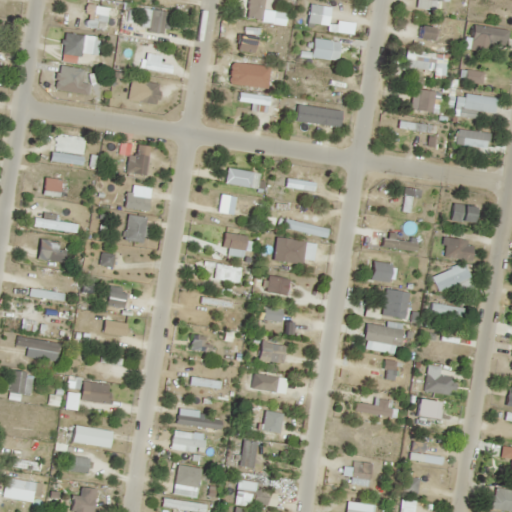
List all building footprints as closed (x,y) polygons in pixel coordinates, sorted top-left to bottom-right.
[(72,0),(70,7),(92,13),(95,4),(80,0),(72,0)] [(479,0),(477,18),(502,22),(503,13),(489,11),(490,1),(484,0),(479,0)] [(321,7),(308,4),(305,22),(318,24),(321,7)] [(164,12),(149,9),(145,32),(161,34),(164,12)] [(507,32),(473,24),(469,40),(503,48),(507,32)] [(437,30),(418,26),(415,39),(435,43),(437,30)] [(79,56),(82,35),(63,33),(61,54),(79,56)] [(327,61),(329,40),(311,38),(309,52),(299,51),(298,58),(327,61)] [(445,56),(405,50),(403,69),(443,75),(445,56)] [(142,69),(167,74),(169,66),(144,62),(142,69)] [(295,83),(338,90),(341,74),(297,67),(295,83)] [(69,92),(71,79),(56,76),(53,89),(69,92)] [(136,103),(156,104),(157,83),(137,82),(136,103)] [(429,113),(433,92),(417,90),(414,111),(429,113)] [(266,105),(267,96),(237,93),(236,101),(266,105)] [(494,96),(462,96),(462,112),(494,112),(494,96)] [(300,117),(308,118),(307,128),(323,130),(326,109),(301,106),(300,117)] [(455,141),(487,142),(488,131),(455,131),(455,141)] [(81,162),(81,155),(68,156),(67,146),(49,147),(50,164),(81,162)] [(142,176),(146,155),(128,152),(125,172),(142,176)] [(248,187),(251,172),(225,167),(223,182),(248,187)] [(58,195),(58,178),(43,178),(43,195),(58,195)] [(400,211),(408,212),(409,196),(417,197),(418,189),(403,188),(400,211)] [(148,200),(126,191),(121,204),(143,212),(148,200)] [(254,209),(254,201),(216,197),(215,205),(254,209)] [(473,222),(474,206),(450,204),(449,221),(473,222)] [(122,241),(142,243),(145,216),(125,214),(122,241)] [(74,232),(75,222),(32,218),(31,227),(74,232)] [(209,240),(223,242),(222,249),(240,251),(242,237),(210,234),(209,240)] [(286,252),(287,238),(267,237),(266,250),(286,252)] [(415,251),(416,241),(380,238),(379,247),(415,251)] [(43,259),(61,262),(63,250),(45,247),(43,259)] [(110,265),(110,253),(98,253),(98,265),(110,265)] [(240,268),(214,263),(212,272),(238,277),(240,268)] [(429,275),(437,294),(469,280),(464,269),(452,274),(449,267),(429,275)] [(284,294),(284,278),(264,277),(264,293),(284,294)] [(124,289),(108,285),(103,303),(120,307),(124,289)] [(61,291),(23,287),(22,296),(60,300),(61,291)] [(403,319),(407,292),(388,289),(384,316),(403,319)] [(218,324),(222,303),(207,300),(204,321),(218,324)] [(54,308),(20,304),(19,310),(53,314),(54,308)] [(461,307),(429,304),(428,313),(460,316),(461,307)] [(124,323),(102,319),(100,332),(122,335),(124,323)] [(400,324),(386,322),(385,328),(364,325),(363,335),(398,340),(400,324)] [(58,344),(15,335),(13,344),(56,353),(58,344)] [(211,341),(189,337),(187,348),(209,352),(211,341)] [(426,355),(450,361),(454,345),(430,339),(426,355)] [(117,370),(119,358),(94,354),(92,365),(117,370)] [(25,373),(11,369),(5,388),(26,395),(31,381),(23,379),(25,373)] [(449,396),(452,377),(425,372),(422,391),(449,396)] [(275,377),(251,373),(249,389),(272,393),(275,377)] [(388,377),(359,373),(358,379),(387,383),(388,377)] [(187,384),(217,388),(218,381),(188,377),(187,384)] [(106,385),(86,381),(83,399),(103,403),(106,385)] [(419,419),(448,424),(451,403),(422,399),(419,419)] [(248,428),(258,428),(258,411),(248,410),(248,428)] [(217,430),(219,420),(175,412),(173,422),(217,430)] [(502,420),(511,421),(511,413),(503,412),(502,420)] [(2,429),(36,436),(38,427),(3,420),(2,429)] [(385,446),(387,438),(354,433),(353,442),(385,446)] [(208,457),(210,439),(195,437),(192,455),(208,457)] [(250,441),(241,439),(236,465),(244,467),(250,441)] [(436,442),(419,439),(417,454),(433,457),(436,442)] [(22,454),(13,451),(9,466),(37,473),(40,463),(21,458),(22,454)] [(370,463),(352,460),(349,476),(367,479),(370,463)] [(201,472),(178,469),(177,481),(200,484),(201,472)] [(417,476),(403,473),(400,490),(414,493),(417,476)] [(87,511),(95,491),(80,485),(76,496),(71,494),(66,510),(71,511),(87,511)] [(511,490),(490,487),(488,508),(511,511),(511,490)] [(270,501),(270,489),(235,489),(235,501),(270,501)] [(364,511),(367,495),(351,492),(347,511),(364,511)]
